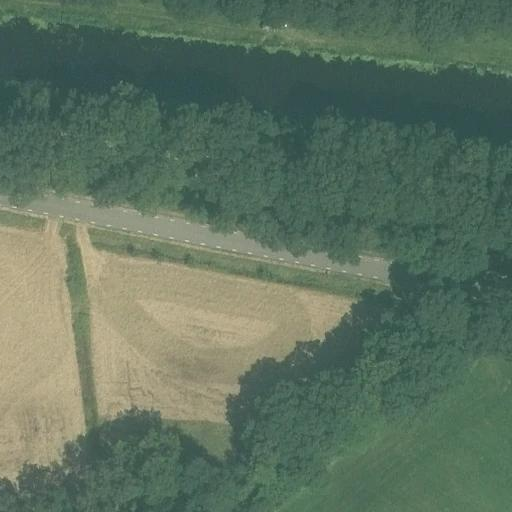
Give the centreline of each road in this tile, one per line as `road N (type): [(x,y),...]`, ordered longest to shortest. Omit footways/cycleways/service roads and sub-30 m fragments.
road 1 (tertiary): [(0,194),(443,282),(511,281)]
road 2 (track): [(232,511),(472,316),(487,285)]
